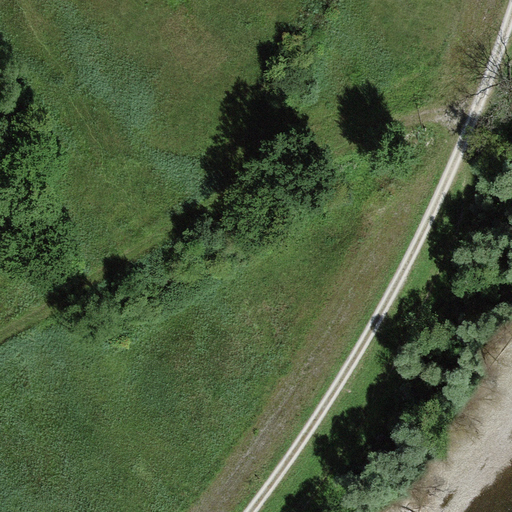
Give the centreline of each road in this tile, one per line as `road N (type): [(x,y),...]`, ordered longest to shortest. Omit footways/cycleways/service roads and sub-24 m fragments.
road 1 (track): [(0,338),(185,227),(376,131),(486,105)]
road 2 (track): [(486,105),(255,511)]
